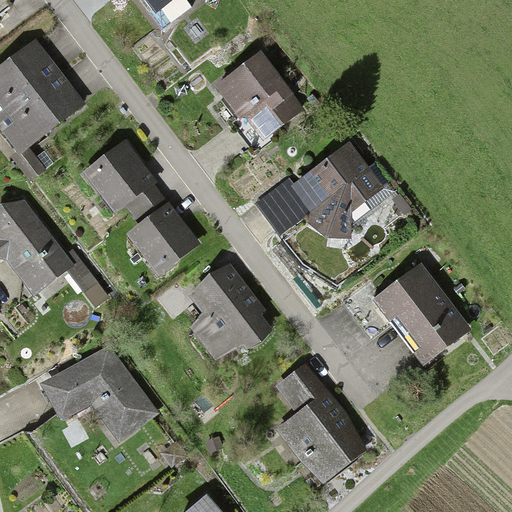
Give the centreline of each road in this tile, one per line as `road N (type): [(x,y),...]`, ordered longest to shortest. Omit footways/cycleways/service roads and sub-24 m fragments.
road 1 (residential): [(355,390),(57,0)]
road 2 (residential): [(495,378),(344,511)]
